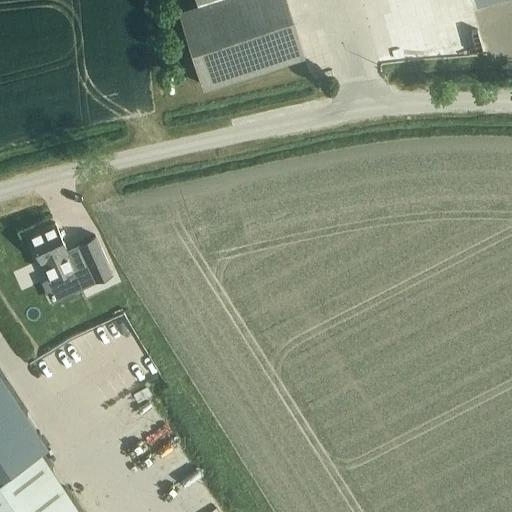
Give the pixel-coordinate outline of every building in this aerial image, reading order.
[(180,6),(205,83),(301,52),(283,0),(198,0),(199,0),(180,6)] [(54,222),(28,234),(41,262),(43,261),(51,278),(73,268),(81,286),(112,272),(94,235),(78,242),(79,244),(66,250),(54,222)] [(50,446),(0,371),(0,478),(41,452),(50,446)] [(0,478),(0,511),(79,511),(41,452),(0,478)] [(209,511),(237,511),(236,506),(224,508),(220,485),(205,487),(209,511)]
